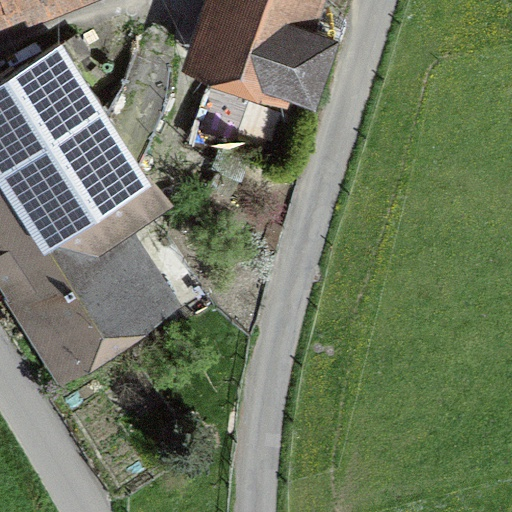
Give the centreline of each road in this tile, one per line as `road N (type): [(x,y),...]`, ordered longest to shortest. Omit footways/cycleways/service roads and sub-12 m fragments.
road 1 (residential): [(261,511),(263,458),(309,246),(383,0)]
road 2 (residential): [(77,511),(0,372)]
